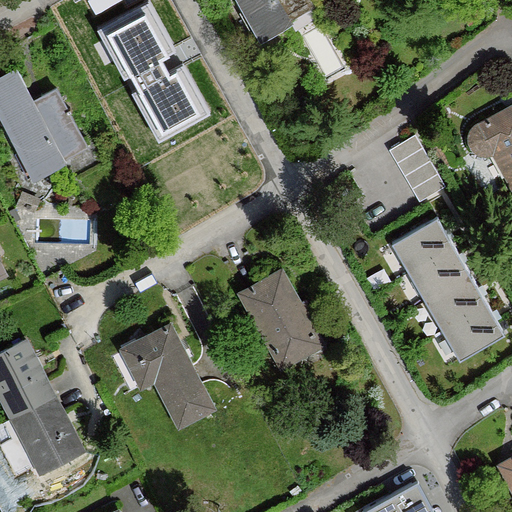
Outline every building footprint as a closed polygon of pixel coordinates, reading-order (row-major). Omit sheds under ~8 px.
[(238,0),(261,40),(315,8),(310,0),(238,0)] [(148,2),(100,27),(159,138),(207,113),(148,2)] [(18,66),(0,75),(0,115),(33,178),(88,149),(58,87),(35,98),(18,66)] [(511,98),(469,126),(466,145),(473,153),(483,156),(492,154),(511,189),(511,98)] [(413,134),(387,149),(395,162),(420,147),(413,134)] [(420,147),(395,162),(402,175),(428,160),(420,147)] [(428,160),(402,175),(410,188),(435,173),(428,160)] [(435,173),(410,188),(417,200),(443,186),(435,173)] [(434,219),(390,245),(457,361),(501,335),(434,219)] [(285,266),(238,291),(278,366),(325,341),(285,266)] [(172,322),(120,349),(140,388),(154,381),(178,427),(217,407),(172,322)] [(28,336),(0,350),(0,397),(41,475),(87,451),(28,336)] [(511,455),(499,463),(511,485),(511,455)] [(430,511),(431,511),(415,483),(362,511),(430,511)]
